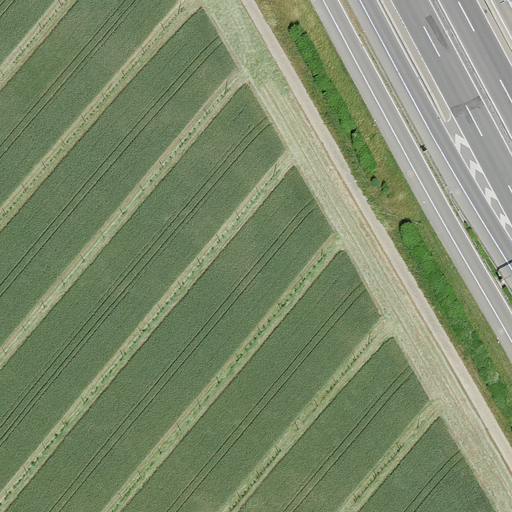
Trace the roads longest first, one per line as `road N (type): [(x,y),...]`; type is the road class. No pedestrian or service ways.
road 1 (track): [(511,470),(247,0)]
road 2 (secondary): [(331,0),(511,329)]
road 3 (motorway): [(367,0),(511,251)]
road 4 (motorway): [(407,0),(511,196)]
